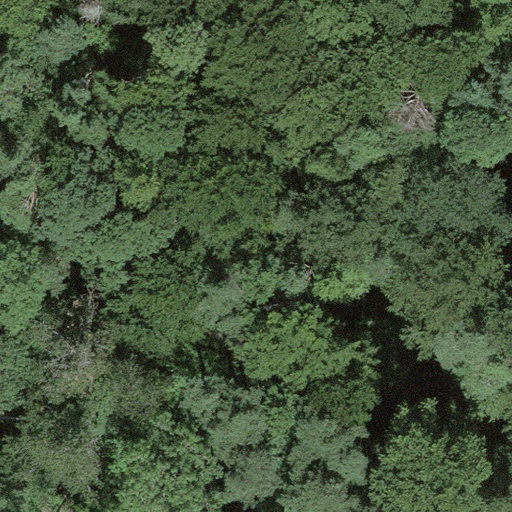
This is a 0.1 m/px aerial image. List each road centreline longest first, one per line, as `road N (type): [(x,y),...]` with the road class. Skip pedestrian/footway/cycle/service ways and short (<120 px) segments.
road 1 (track): [(0,214),(210,331),(511,410)]
road 2 (track): [(511,177),(409,0)]
